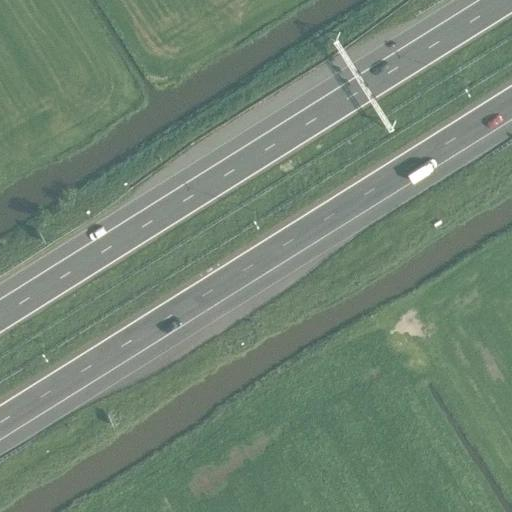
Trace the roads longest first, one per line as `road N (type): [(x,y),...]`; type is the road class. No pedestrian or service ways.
road 1 (motorway): [(0,432),(511,112)]
road 2 (motorway): [(506,0),(0,316)]
